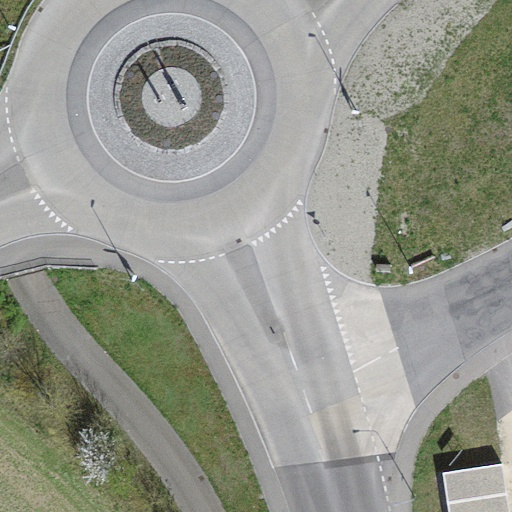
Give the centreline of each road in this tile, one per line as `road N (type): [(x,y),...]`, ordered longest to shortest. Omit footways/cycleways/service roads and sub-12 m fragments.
road 1 (secondary): [(134,217),(190,260),(299,395)]
road 2 (residential): [(511,295),(360,373),(299,395)]
road 3 (secondary): [(299,395),(280,163)]
road 4 (primary): [(134,217),(167,223),(232,209),(280,163)]
road 5 (primary): [(48,85),(59,153),(105,204)]
road 6 (secondary): [(299,395),(338,511)]
